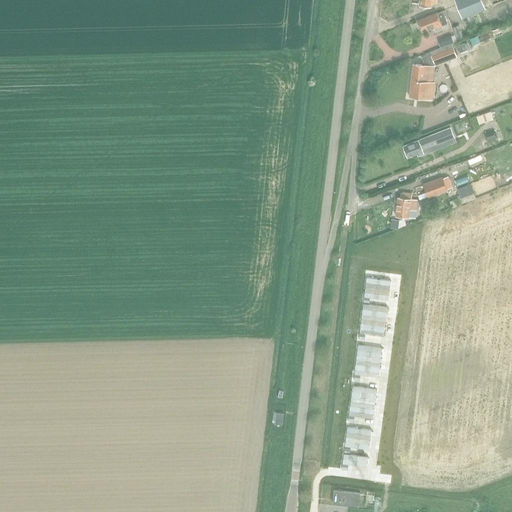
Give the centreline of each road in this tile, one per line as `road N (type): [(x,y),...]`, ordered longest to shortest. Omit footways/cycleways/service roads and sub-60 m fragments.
road 1 (residential): [(320,260),(351,143),(369,0)]
road 2 (tertiary): [(320,260),(349,0)]
road 3 (tertiary): [(290,511),(320,260)]
road 4 (residential): [(370,476),(396,274)]
